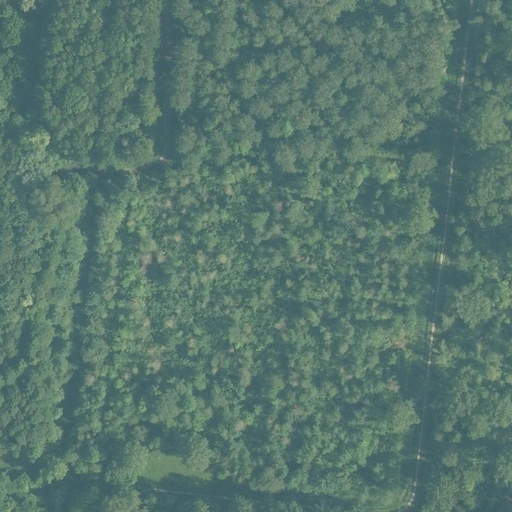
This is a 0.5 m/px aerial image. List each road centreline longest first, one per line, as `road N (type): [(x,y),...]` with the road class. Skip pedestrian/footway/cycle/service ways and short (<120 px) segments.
road 1 (unclassified): [(0,369),(22,346),(54,197),(66,175),(164,165),(166,0)]
road 2 (track): [(98,173),(64,464)]
